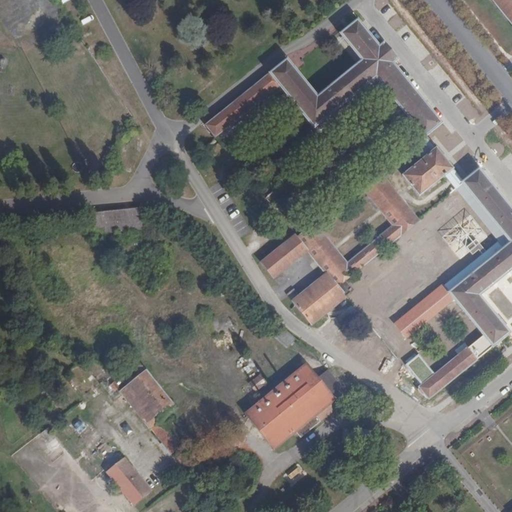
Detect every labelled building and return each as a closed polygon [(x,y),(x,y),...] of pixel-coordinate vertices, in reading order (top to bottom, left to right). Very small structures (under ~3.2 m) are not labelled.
[(511,0),(491,0),(511,25),(511,0)] [(297,73),(290,65),(285,61),(207,125),(216,137),(281,86),(315,127),(375,78),(425,139),(428,137),(442,125),(392,63),(396,61),(383,45),(378,48),(357,22),(341,35),(363,61),(317,97),(297,73)] [(325,38),(290,65),(297,73),(331,46),(325,38)] [(375,78),(315,127),(320,133),(373,90),(419,144),(425,139),(375,78)] [(133,118),(126,124),(134,135),(141,130),(133,118)] [(457,173),(428,137),(425,139),(419,144),(412,149),(419,158),(422,155),(424,159),(403,177),(419,197),(445,175),(449,180),(457,173)] [(511,211),(479,170),(463,182),(462,183),(504,235),(509,242),(448,291),(453,298),(484,334),(430,378),(426,374),(416,382),(420,388),(418,390),(422,396),(425,394),(429,399),(510,333),(479,296),(511,268),(511,211)] [(457,174),(457,173),(449,180),(451,184),(445,190),(449,195),(456,190),(462,183),(463,182),(457,174)] [(337,286),(345,279),(417,221),(381,176),(365,190),(394,225),(346,263),(316,228),(300,241),(295,235),(261,262),(273,277),(280,285),(287,279),(281,272),(307,251),(327,274),(337,286)] [(253,183),(266,199),(274,193),(261,178),(253,183)] [(504,235),(462,183),(456,190),(464,200),(497,241),(504,235)] [(87,236),(149,230),(147,209),(85,214),(87,236)] [(411,332),(453,298),(448,291),(509,242),(504,235),(497,241),(443,285),(441,282),(399,316),(411,332)] [(354,290),(345,279),(337,286),(327,274),(299,295),(300,298),(294,303),(312,324),(354,290)] [(288,296),(294,303),(300,298),(299,295),(294,291),(288,296)] [(386,348),(393,342),(375,321),(368,327),(386,348)] [(276,336),(289,346),(295,340),(282,328),(276,336)] [(142,366),(136,359),(118,373),(123,379),(125,379),(142,366)] [(92,375),(102,386),(110,379),(100,368),(96,364),(89,369),(92,375)] [(258,405),(286,440),(297,432),(316,416),(321,422),(351,398),(327,370),(318,379),(306,365),(258,405)] [(158,419),(175,408),(142,366),(125,379),(130,384),(158,419)] [(249,384),(256,392),(267,382),(260,375),(249,384)] [(125,379),(123,379),(120,382),(125,388),(130,384),(125,379)] [(109,387),(113,392),(118,387),(114,383),(109,387)] [(164,425),(158,419),(130,384),(125,388),(122,391),(174,456),(183,448),(171,433),(177,427),(169,420),(164,425)] [(274,449),(286,440),(258,405),(246,415),(274,449)] [(316,416),(297,432),(302,438),(321,422),(316,416)] [(38,433),(47,444),(55,437),(46,427),(38,433)] [(367,445),(374,444),(374,430),(347,429),(347,443),(360,445),(361,441),(366,441),(367,445)] [(108,472),(134,504),(150,491),(126,458),(108,472)] [(298,467),(286,477),(293,486),(305,476),(298,467)]
